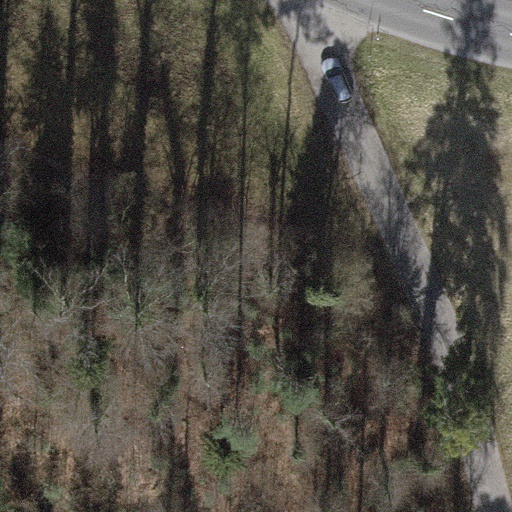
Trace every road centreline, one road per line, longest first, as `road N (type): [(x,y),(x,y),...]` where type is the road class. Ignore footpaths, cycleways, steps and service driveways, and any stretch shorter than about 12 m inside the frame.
road 1 (track): [(303,0),(469,408),(486,511)]
road 2 (secondary): [(511,42),(387,0)]
